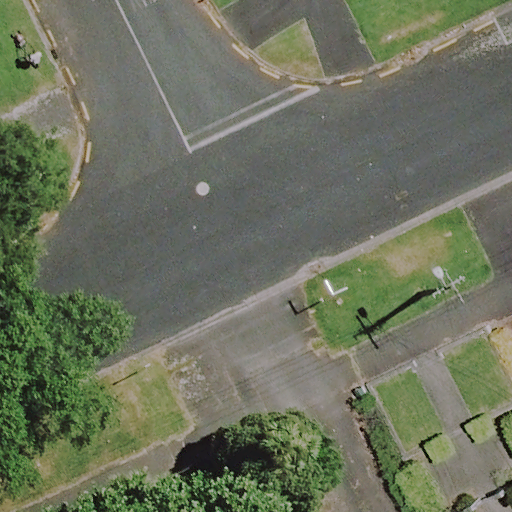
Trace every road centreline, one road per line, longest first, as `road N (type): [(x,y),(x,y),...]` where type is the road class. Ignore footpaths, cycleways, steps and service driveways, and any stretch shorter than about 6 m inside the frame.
road 1 (residential): [(222,227),(511,88)]
road 2 (residential): [(222,227),(113,0)]
road 3 (residential): [(0,337),(222,227)]
